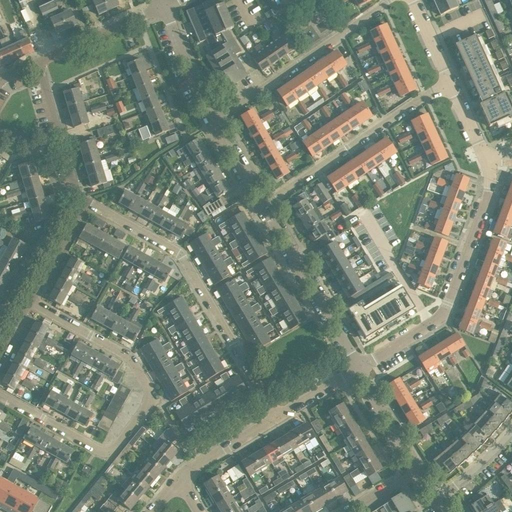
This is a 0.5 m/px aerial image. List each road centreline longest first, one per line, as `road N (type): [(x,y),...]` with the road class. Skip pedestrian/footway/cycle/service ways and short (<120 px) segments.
road 1 (unclassified): [(0,396),(100,451),(117,446),(154,398),(130,358),(30,302)]
road 2 (residential): [(356,369),(443,314),(487,200),(486,159),(449,80)]
road 3 (residential): [(83,200),(180,254),(276,417)]
road 4 (residential): [(263,205),(449,80)]
road 5 (residential): [(214,122),(390,0)]
road 6 (residential): [(356,369),(263,205)]
road 7 (residential): [(83,200),(37,63)]
road 8 (residential): [(37,63),(161,7)]
road 9 (residential): [(214,122),(161,7)]
